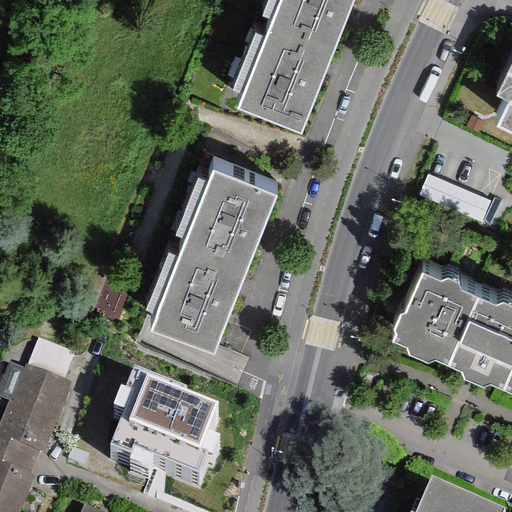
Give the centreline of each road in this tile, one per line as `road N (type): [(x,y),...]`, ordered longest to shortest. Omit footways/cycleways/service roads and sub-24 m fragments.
road 1 (tertiary): [(447,0),(367,187),(311,388)]
road 2 (residential): [(511,476),(311,388)]
road 3 (tertiary): [(311,388),(281,511)]
